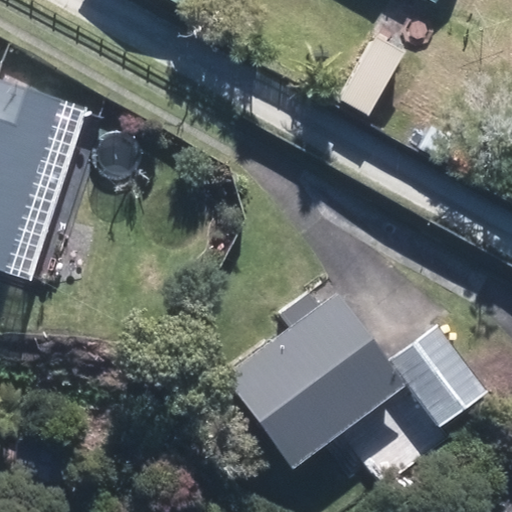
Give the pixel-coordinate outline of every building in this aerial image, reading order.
[(144,0),(165,12),(172,0),(144,0)] [(341,76),(384,100),(398,76),(418,87),(434,59),(371,23),(341,76)] [(0,277),(20,284),(75,111),(0,87),(0,277)] [(213,382),(278,471),(391,389),(325,299),(213,382)] [(431,330),(382,362),(426,428),(475,396),(431,330)] [(511,511),(511,486),(506,481),(478,511),(511,511)]
